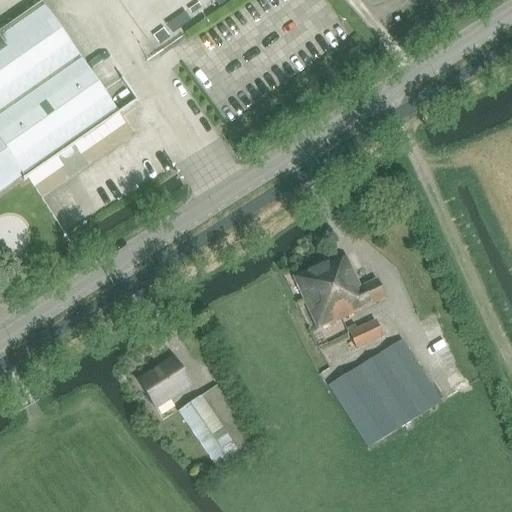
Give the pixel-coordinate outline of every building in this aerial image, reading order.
[(115,25),(128,17),(118,1),(105,9),(115,25)] [(0,192),(23,177),(24,179),(22,180),(23,182),(121,115),(120,113),(119,115),(42,4),(0,32),(0,192)] [(308,313),(360,289),(346,259),(332,266),(330,263),(293,281),(308,313)] [(376,281),(360,289),(308,313),(317,332),(385,300),(376,281)] [(355,352),(382,339),(375,322),(347,335),(355,352)] [(368,451),(441,405),(402,342),(328,388),(368,451)] [(154,411),(191,387),(175,361),(137,385),(154,411)] [(217,471),(255,445),(215,389),(178,415),(217,471)]
